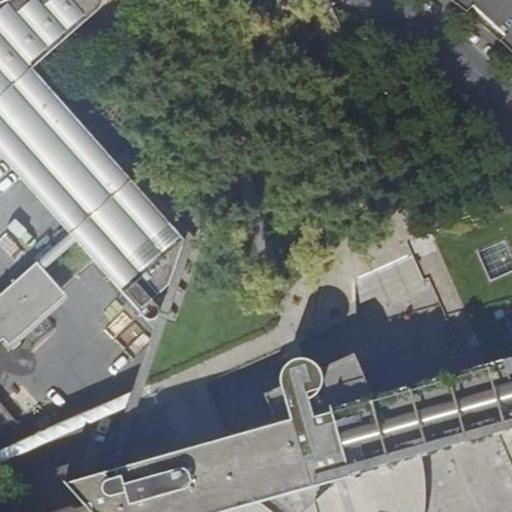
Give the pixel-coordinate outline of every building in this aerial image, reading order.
[(0,154),(70,234),(0,296),(0,343),(93,260),(146,319),(153,319),(157,317),(160,313),(159,308),(157,304),(153,300),(169,286),(185,241),(131,179),(123,171),(61,101),(32,69),(71,35),(100,9),(104,2),(104,0),(6,0),(0,2),(0,154)] [(450,0),(467,13),(473,6),(466,0),(450,0)] [(511,0),(466,0),(473,6),(505,35),(511,41),(511,0)] [(511,41),(505,35),(500,41),(511,52),(511,41)] [(511,325),(508,316),(511,313),(511,195),(424,235),(407,242),(423,280),(429,277),(470,371),(476,385),(491,381),(505,431),(511,430),(511,444),(505,448),(511,464),(511,325)] [(266,397),(277,425),(116,470),(118,478),(109,481),(108,478),(105,476),(101,474),(65,484),(85,507),(84,507),(85,511),(224,511),(338,480),(351,476),(421,457),(454,447),(498,434),(505,431),(491,381),(476,385),(470,371),(428,383),(374,398),(356,358),(322,373),(318,368),(314,364),(310,362),(307,361),(303,360),(296,362),(289,364),(284,368),(282,374),(281,380),(281,385),(283,390),(266,397)] [(0,451),(0,464),(126,409),(132,392),(0,451)] [(498,434),(505,448),(511,444),(511,430),(505,431),(498,434)] [(426,485),(421,457),(351,476),(338,480),(314,502),(317,511),(424,511),(414,488),(426,485)] [(414,488),(424,511),(425,511),(426,496),(426,485),(414,488)]
